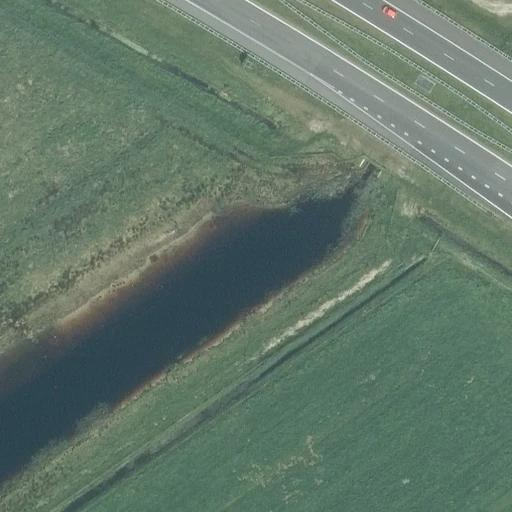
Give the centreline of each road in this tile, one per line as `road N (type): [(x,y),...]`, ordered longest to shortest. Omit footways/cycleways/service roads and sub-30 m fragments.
road 1 (motorway): [(218,0),(511,188)]
road 2 (motorway): [(511,96),(362,0)]
